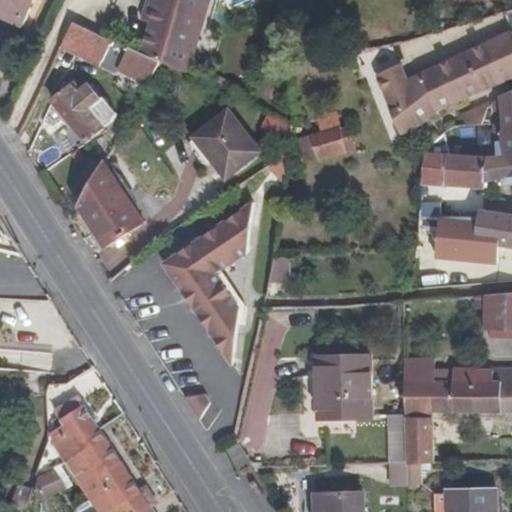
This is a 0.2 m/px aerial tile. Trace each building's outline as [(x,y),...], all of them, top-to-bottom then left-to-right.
[(3,0),(0,7),(0,17),(23,28),(27,16),(35,0),(3,0)] [(151,24),(142,53),(162,62),(185,73),(207,0),(148,0),(143,21),(151,24)] [(74,23),(62,48),(102,67),(115,41),(74,23)] [(511,80),(511,34),(489,45),(504,84),(511,80)] [(489,45),(409,80),(402,64),(378,76),(391,108),(402,135),(413,135),(439,113),(504,84),(489,45)] [(142,53),(130,48),(120,70),(149,85),(162,62),(142,53)] [(74,85),(53,101),(87,145),(114,123),(118,114),(105,98),(102,100),(89,84),(79,92),(74,85)] [(511,127),(511,92),(501,97),(504,127),(511,127)] [(490,107),(487,106),(462,116),(462,129),(485,128),(490,107)] [(227,180),(262,153),(230,111),(195,139),(227,180)] [(339,116),(312,122),(316,135),(342,129),(339,116)] [(272,131),(293,141),(295,126),(295,125),(278,117),(272,131)] [(353,143),(349,127),(342,129),(346,145),(353,143)] [(511,127),(504,127),(504,132),(502,132),(504,144),(498,144),(500,158),(488,159),(487,184),(508,179),(508,185),(511,184),(511,127)] [(316,135),(314,136),(314,138),(300,142),(304,159),(318,156),(320,161),(347,154),(347,157),(356,155),(353,143),(346,145),(342,129),(316,135)] [(450,156),(445,134),(427,148),(427,154),(450,156)] [(450,156),(427,154),(423,185),(486,190),(487,184),(488,159),(450,156)] [(107,250),(146,226),(106,163),(81,208),(107,250)] [(161,266),(233,369),(240,309),(220,275),(250,257),(255,205),(161,266)] [(511,246),(511,216),(485,212),(483,212),(482,217),(442,218),(436,250),(498,261),(500,249),(508,251),(509,246),(511,246)] [(0,246),(1,247),(21,252),(0,218),(0,246)] [(291,279),(291,258),(275,258),(274,278),(291,279)] [(511,293),(485,296),(485,332),(511,332),(511,293)] [(320,420),(373,419),(373,357),(318,358),(320,420)] [(436,358),(406,360),(407,416),(408,465),(435,464),(435,413),(436,413),(436,382),(436,371),(436,358)] [(95,367),(79,376),(89,392),(105,383),(95,367)] [(494,372),(478,372),(478,370),(455,370),(440,370),(440,382),(455,382),(455,414),(502,414),(511,413),(511,369),(494,370),(494,372)] [(440,382),(436,382),(436,413),(455,414),(455,382),(440,382)] [(53,441),(67,464),(83,453),(76,441),(99,427),(86,407),(84,408),(78,397),(57,411),(65,426),(52,435),(53,441)] [(207,397),(187,400),(201,422),(213,405),(207,397)] [(390,416),(391,465),(408,465),(407,416),(390,416)] [(67,464),(97,511),(144,511),(151,507),(99,427),(76,441),(83,453),(67,464)] [(39,478),(36,491),(61,481),(57,470),(39,478)] [(448,511),(498,511),(499,488),(448,489),(448,511)] [(365,511),(365,493),(321,495),(321,511),(365,511)]
